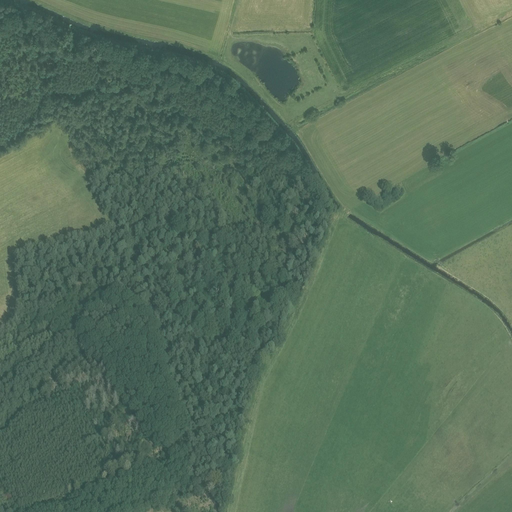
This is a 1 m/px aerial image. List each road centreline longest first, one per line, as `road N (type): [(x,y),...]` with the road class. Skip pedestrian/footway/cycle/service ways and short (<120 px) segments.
road 1 (track): [(0,18),(144,75),(214,142),(271,221),(294,310)]
road 2 (track): [(344,209),(329,225),(253,392),(223,511)]
